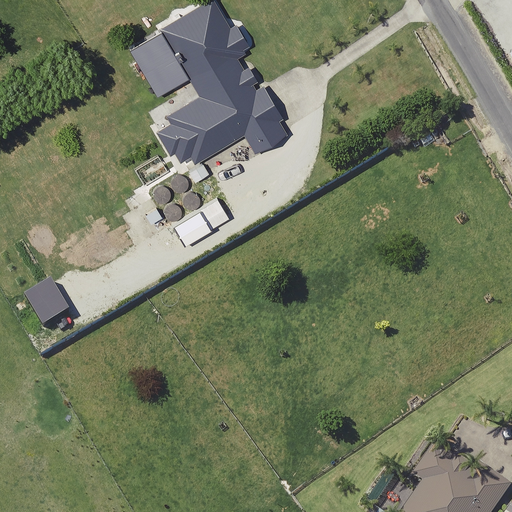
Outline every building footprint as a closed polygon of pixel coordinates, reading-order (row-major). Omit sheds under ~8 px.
[(260,84),(236,43),(186,73),(198,93),(174,108),(169,100),(156,107),(165,122),(155,128),(174,161),(188,153),(193,160),(242,131),(252,149),(287,129),(260,84)] [(164,182),(149,191),(167,220),(182,210),(164,182)] [(166,226),(150,199),(143,203),(136,191),(124,198),(126,202),(115,209),(101,186),(62,209),(96,267),(166,226)] [(227,215),(216,197),(198,207),(209,226),(227,215)] [(71,313),(57,288),(41,297),(54,322),(71,313)] [(471,468),(432,442),(410,473),(422,481),(400,511),(490,511),(508,486),(475,462),(471,468)]
